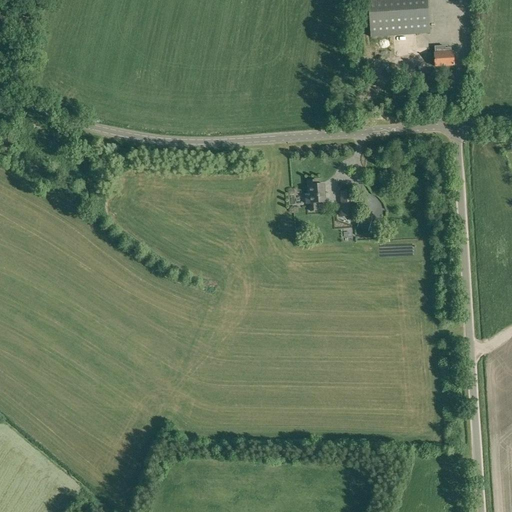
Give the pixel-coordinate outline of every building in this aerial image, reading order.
[(430,33),(427,0),(367,0),(370,37),(430,33)] [(435,67),(454,65),(453,52),(451,52),(451,48),(445,49),(445,46),(435,47),(435,53),(434,53),(435,67)] [(318,178),(301,179),(301,195),(336,194),(336,184),(336,178),(325,178),(325,177),(317,177),(318,178)] [(357,216),(357,190),(344,191),(345,216),(357,216)] [(373,232),(376,222),(366,219),(363,228),(373,232)]
